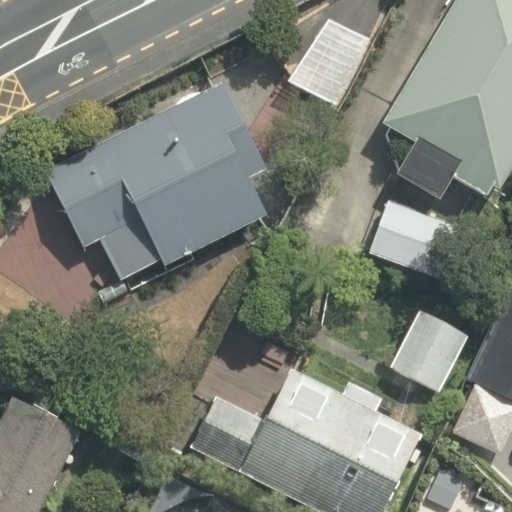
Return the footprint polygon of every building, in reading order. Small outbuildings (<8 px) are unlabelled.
[(439,198),(448,179),(493,201),(511,161),(511,0),(429,0),(362,137),(408,160),(399,179),(439,198)] [(368,42),(303,6),(288,32),(304,41),(280,83),(330,111),(368,42)] [(91,242),(110,283),(148,265),(154,278),(279,220),(217,86),(36,170),(73,250),(91,242)] [(465,227),(380,195),(359,251),(444,283),(465,227)] [(511,303),(502,300),(470,400),(511,413),(511,303)] [(415,304),(385,370),(431,391),(461,325),(415,304)] [(375,511),(412,434),(275,369),(252,419),(211,400),(185,456),(303,511),(375,511)] [(0,511),(30,511),(70,424),(0,391),(0,511)]
